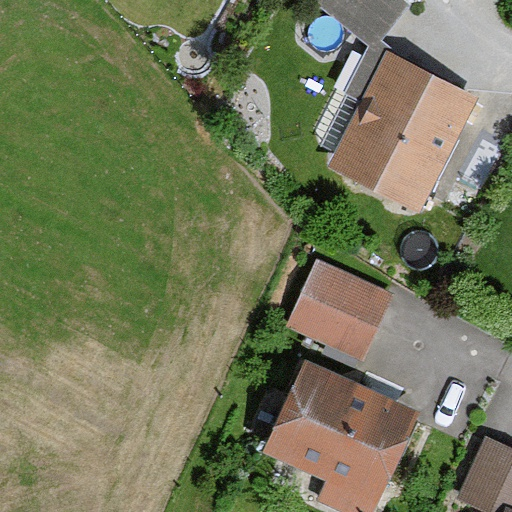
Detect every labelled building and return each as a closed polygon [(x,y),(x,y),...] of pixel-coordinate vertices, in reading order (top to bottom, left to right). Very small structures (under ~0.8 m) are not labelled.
[(326,0),(320,9),(376,55),(408,16),(388,0),(326,0)] [(424,222),(477,104),(368,55),(347,102),(362,109),(330,181),(424,222)] [(390,301),(319,268),(288,334),(359,367),(390,301)] [(339,511),(378,511),(422,417),(307,365),(266,455),(328,484),(319,503),(339,511)] [(459,504),(476,511),(511,511),(511,454),(486,443),(459,504)]
